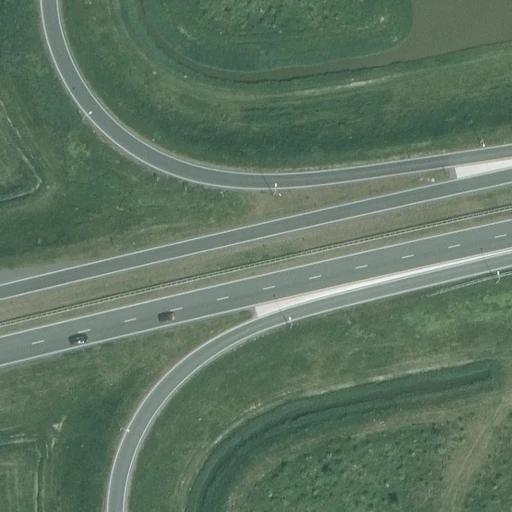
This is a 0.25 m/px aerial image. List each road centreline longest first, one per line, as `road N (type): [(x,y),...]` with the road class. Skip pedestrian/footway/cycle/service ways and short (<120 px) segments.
road 1 (trunk): [(511,148),(292,178),(185,170),(125,139),(82,95),(61,60),(47,0)]
road 2 (trunk): [(511,166),(0,292)]
road 3 (trunk): [(0,350),(511,229)]
road 4 (trunk): [(114,511),(125,451),(150,402),(215,340),(295,308),(511,250)]
